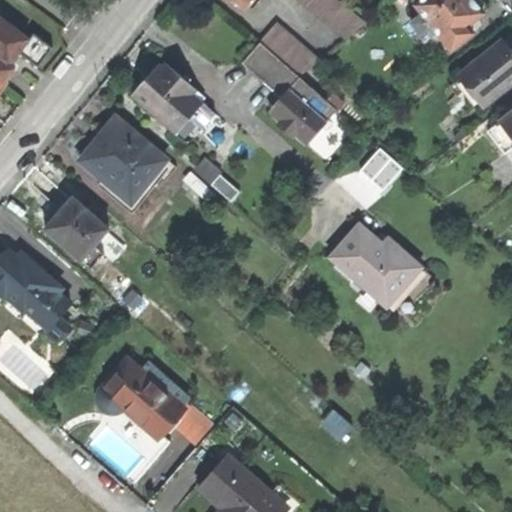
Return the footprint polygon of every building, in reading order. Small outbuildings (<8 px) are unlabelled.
[(194,28),(213,14),(201,0),(185,0),(177,7),(194,28)] [(232,0),(244,10),(252,0),(232,0)] [(294,0),(346,41),(362,22),(334,0),(294,0)] [(436,31),(452,50),(477,30),(473,24),(484,14),(484,3),(481,0),(413,0),(423,13),(412,23),(425,39),(436,31)] [(0,92),(15,72),(9,67),(19,55),(29,41),(0,18),(0,92)] [(278,26),(261,43),(301,78),(315,61),(278,26)] [(485,105),(511,84),(511,52),(503,41),(461,73),(485,105)] [(307,147),(337,111),(325,101),(301,78),(261,43),(260,42),(242,65),(281,100),(279,102),(282,106),(273,117),(307,147)] [(188,117),(200,102),(188,92),(191,87),(162,61),(150,75),(144,82),(142,79),(129,94),(168,129),(182,113),(188,117)] [(346,119),(352,112),(332,93),(325,101),(337,111),(346,119)] [(269,114),(273,117),(282,106),(279,102),(269,114)] [(511,114),(489,133),(505,152),(511,146),(511,114)] [(132,203),(166,160),(115,117),(97,138),(79,160),(132,203)] [(465,136),(452,120),(442,128),(456,144),(465,136)] [(241,193),(220,175),(210,186),(231,205),(241,193)] [(107,230),(73,199),(72,200),(54,184),(43,196),(55,207),(50,211),(47,215),(53,221),(46,229),(89,268),(102,253),(93,246),(107,230)] [(387,308),(422,269),(401,250),(395,256),(385,248),(361,227),(332,259),(387,308)] [(389,245),(385,248),(395,256),(401,250),(392,241),(389,245)] [(20,262),(11,254),(0,266),(0,296),(5,301),(9,297),(49,331),(72,305),(38,276),(42,271),(25,256),(20,262)] [(159,438),(183,409),(127,360),(98,394),(98,400),(101,409),(114,412),(121,408),(127,412),(159,438)] [(280,511),(285,507),(228,458),(199,491),(222,510),(219,511),(280,511)]
